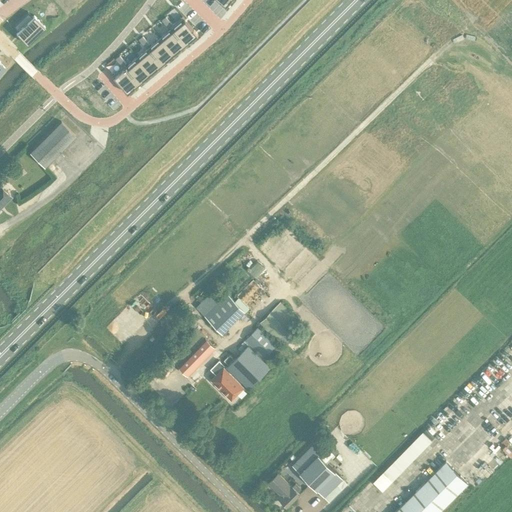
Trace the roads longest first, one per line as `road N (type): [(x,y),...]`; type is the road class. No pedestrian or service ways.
road 1 (primary): [(0,356),(356,0)]
road 2 (unclassified): [(244,511),(89,359),(53,360),(0,412)]
road 3 (residential): [(0,40),(83,119),(106,123),(248,0)]
road 4 (unknown): [(151,418),(309,266)]
road 5 (unknown): [(353,511),(511,365)]
